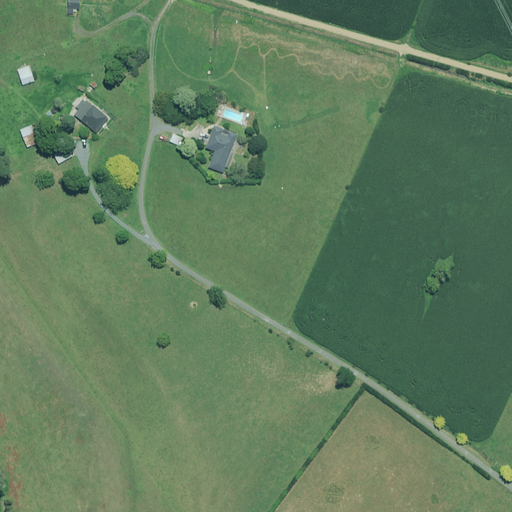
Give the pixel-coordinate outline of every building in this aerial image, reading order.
[(82,0),(68,0),(68,13),(74,13),(74,10),(82,11),(82,0)] [(36,81),(31,66),(19,69),(24,85),(36,81)] [(109,119),(86,98),(78,107),(73,112),(96,133),(109,119)] [(38,143),(32,125),(21,129),(28,147),(38,143)] [(239,134),(217,125),(207,147),(216,151),(209,167),(223,173),(239,134)] [(180,136),(175,134),(171,141),(176,144),(180,136)] [(74,156),(70,149),(56,156),(59,164),(74,156)]
